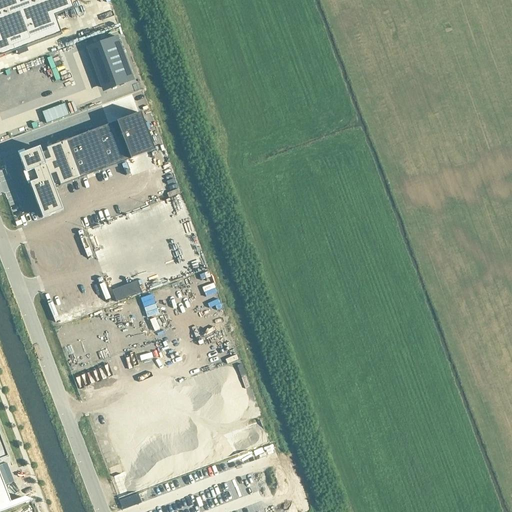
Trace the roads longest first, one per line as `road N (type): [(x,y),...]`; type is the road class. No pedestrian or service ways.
road 1 (unclassified): [(0,235),(102,511)]
road 2 (unknown): [(22,294),(75,258),(88,210),(172,177)]
